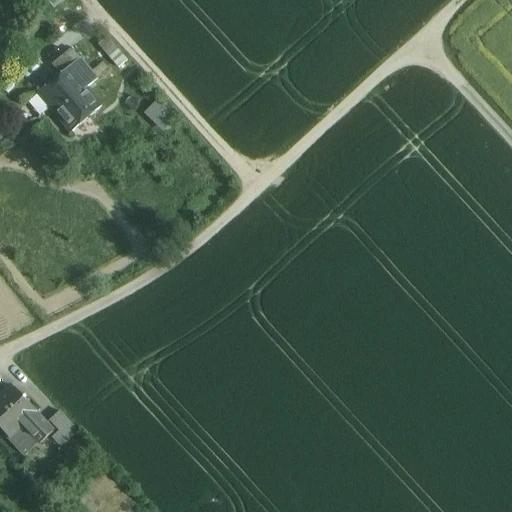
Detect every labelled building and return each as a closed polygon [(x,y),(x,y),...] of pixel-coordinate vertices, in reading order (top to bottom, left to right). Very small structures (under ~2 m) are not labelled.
[(40,0),(51,10),(60,0),(40,0)] [(109,34),(94,47),(113,71),(129,57),(109,34)] [(56,51),(69,69),(80,59),(68,42),(56,51)] [(97,80),(80,59),(69,69),(87,89),(97,80)] [(87,89),(69,69),(38,95),(70,133),(102,107),(87,89)] [(160,130),(171,116),(151,100),(140,114),(160,130)] [(12,386),(0,397),(0,428),(9,439),(23,426),(36,413),(37,412),(12,386)] [(35,390),(29,395),(44,411),(50,405),(35,390)] [(53,432),(36,413),(23,426),(40,445),(53,432)] [(58,426),(82,451),(91,444),(67,419),(58,426)]
